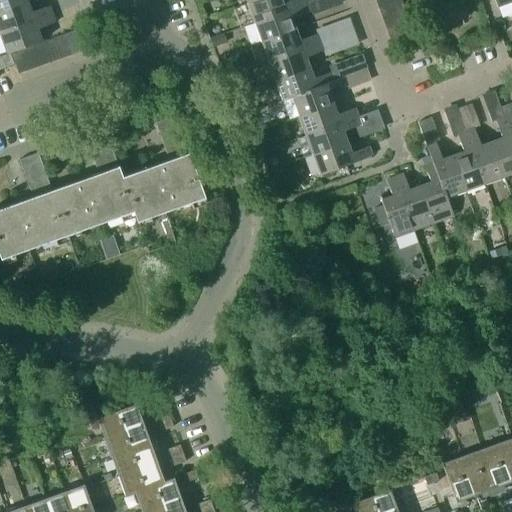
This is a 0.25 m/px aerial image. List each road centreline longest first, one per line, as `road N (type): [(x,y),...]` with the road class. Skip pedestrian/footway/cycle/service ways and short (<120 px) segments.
road 1 (residential): [(179,355),(237,234),(235,191),(139,0)]
road 2 (residential): [(511,70),(397,110),(355,0)]
road 3 (residential): [(179,355),(0,326)]
road 4 (residential): [(251,511),(210,393),(179,355)]
